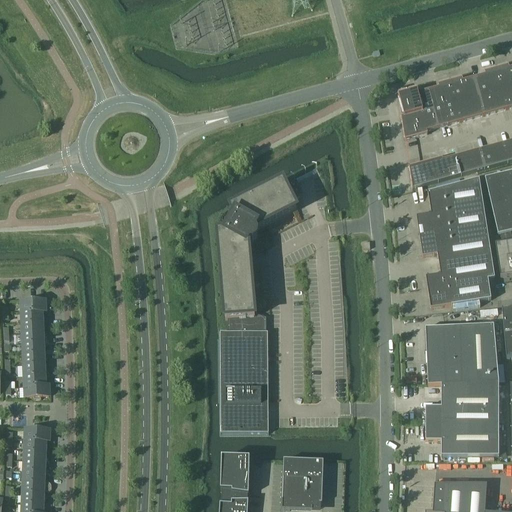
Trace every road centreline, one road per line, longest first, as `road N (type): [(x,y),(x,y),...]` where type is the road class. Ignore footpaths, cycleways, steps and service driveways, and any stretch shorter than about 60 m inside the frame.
road 1 (unclassified): [(385,511),(389,413),(377,225),(356,82)]
road 2 (secondary): [(162,511),(164,354),(148,180)]
road 3 (secondary): [(126,186),(141,284),(143,511)]
road 4 (residential): [(0,284),(48,283),(63,293),(63,511)]
road 5 (unclassified): [(167,134),(356,82)]
road 6 (unclassified): [(356,82),(511,41)]
road 7 (secondary): [(46,0),(105,109)]
